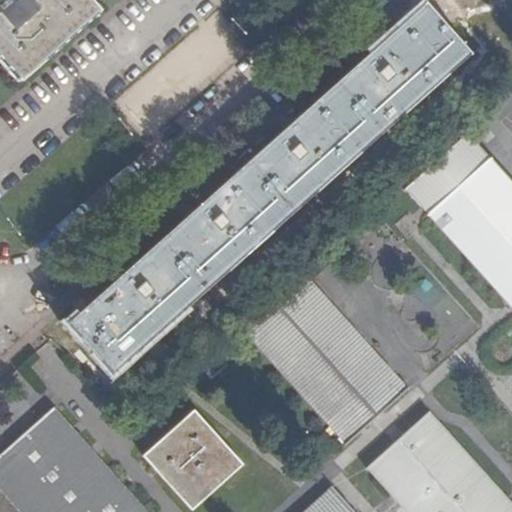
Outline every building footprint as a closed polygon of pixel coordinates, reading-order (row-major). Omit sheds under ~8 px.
[(0,0),(0,62),(19,84),(101,14),(88,0),(0,0)] [(475,54),(433,7),(76,327),(118,375),(475,54)] [(511,183),(468,133),(407,188),(511,307),(511,183)] [(305,275),(243,330),(346,447),(407,390),(305,275)] [(211,378),(224,367),(211,352),(199,363),(211,378)] [(148,511),(58,410),(0,461),(0,489),(20,511),(148,511)] [(193,509),(242,465),(194,411),(146,456),(193,509)] [(511,511),(511,509),(430,416),(369,472),(404,511),(511,511)] [(353,511),(333,489),(308,511),(353,511)]
